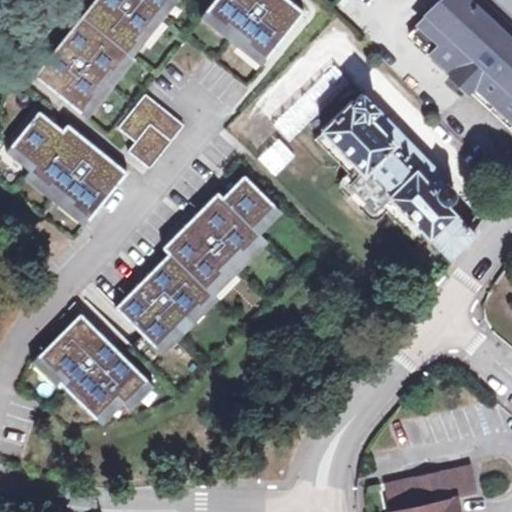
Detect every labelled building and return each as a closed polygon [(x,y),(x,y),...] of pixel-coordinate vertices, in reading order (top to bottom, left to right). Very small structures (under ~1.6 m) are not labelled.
[(93,0),(81,16),(133,57),(178,0),(93,0)] [(216,0),(202,17),(262,65),(305,11),(291,0),(216,0)] [(352,23),(377,3),(374,0),(339,0),(336,3),(352,23)] [(511,123),(511,124),(511,125),(511,40),(469,0),(443,0),(411,33),(454,75),(452,77),(468,92),(473,87),(482,78),(511,107),(511,123)] [(133,57),(81,16),(58,45),(34,75),(88,118),(135,59),(133,57)] [(336,64),(276,124),(292,140),(352,80),(336,64)] [(511,107),(482,78),(473,87),(511,124),(511,123),(511,107)] [(390,197),(428,236),(449,257),(475,231),(444,200),(448,200),(452,198),(455,194),(455,191),(453,184),(448,182),(445,182),(439,176),(442,172),(361,92),(322,129),(324,131),(363,170),(390,197)] [(185,125),(146,94),(119,127),(137,141),(129,151),(151,168),(185,125)] [(54,122),(39,111),(7,152),(30,171),(63,130),(54,122)] [(97,147),(68,124),(63,130),(30,171),(24,178),(85,226),(128,172),(97,147)] [(363,170),(324,131),(316,139),(355,179),(350,184),(376,211),(381,205),(420,245),(428,236),(390,197),(363,170)] [(297,156),(281,140),(262,158),(278,174),(297,156)] [(223,196),(260,234),(282,212),(245,175),(235,185),(223,196)] [(212,296),(267,242),(260,234),(223,196),(219,192),(190,220),(164,246),(171,254),(212,296)] [(116,307),(161,354),(217,300),(212,296),(171,254),(139,285),(116,307)] [(107,340),(81,313),(35,360),(102,426),(125,403),(132,410),(155,386),(107,340)] [(461,511),(459,499),(480,494),(474,465),(387,483),(392,511),(461,511)]
